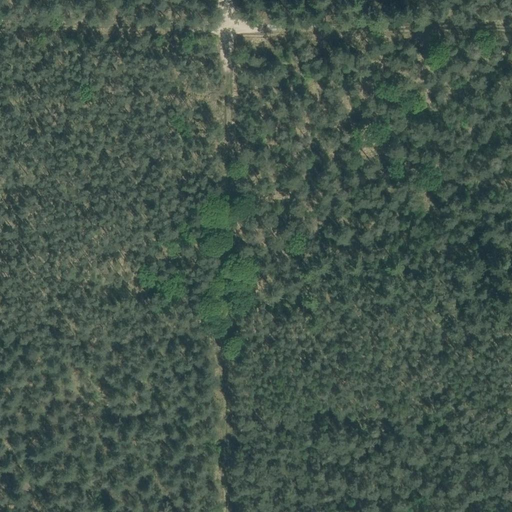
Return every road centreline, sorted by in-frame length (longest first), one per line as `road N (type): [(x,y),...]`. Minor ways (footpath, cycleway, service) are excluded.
road 1 (track): [(225,26),(228,511)]
road 2 (track): [(225,26),(511,28)]
road 3 (track): [(228,251),(511,247)]
road 4 (track): [(0,28),(225,26)]
